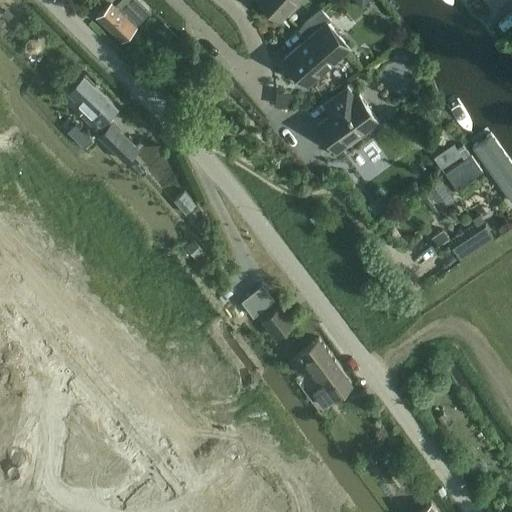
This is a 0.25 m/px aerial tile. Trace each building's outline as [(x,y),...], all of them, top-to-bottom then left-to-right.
[(111,0),(96,16),(121,39),(136,25),(151,9),(142,0),(118,0),(115,4),(111,0)] [(261,0),(280,18),(296,0),(261,0)] [(307,38),(284,58),(307,84),(349,47),(327,22),(331,19),(322,8),(298,28),(307,38)] [(164,21),(146,39),(163,56),(181,38),(164,21)] [(37,38),(29,38),(25,42),(25,47),(30,51),(37,51),(41,47),(41,42),(37,38)] [(95,127),(102,121),(116,108),(118,105),(85,72),(68,89),(86,106),(80,112),(95,127)] [(359,94),(357,96),(355,97),(347,86),(324,103),(331,114),(317,124),(335,149),(377,119),(359,94)] [(75,121),(67,129),(83,146),(91,138),(89,135),(80,127),(75,121)] [(112,122),(99,134),(126,160),(138,148),(112,122)] [(488,133),(468,147),(475,157),(476,157),(510,204),(511,202),(511,166),(510,163),(508,165),(493,145),(495,143),(488,133)] [(463,143),(457,147),(461,154),(464,158),(470,154),(466,148),(463,143)] [(445,172),(457,188),(476,175),(464,158),(445,172)] [(184,190),(174,199),(185,212),(196,203),(184,190)] [(14,220),(0,231),(0,241),(12,255),(42,229),(26,211),(34,205),(24,194),(5,210),(14,220)] [(380,195),(367,204),(374,214),(388,205),(380,195)] [(485,225),(451,246),(459,258),(493,237),(485,225)] [(42,229),(12,255),(28,274),(46,258),(55,268),(74,251),(65,240),(57,247),(42,229)] [(194,240),(186,247),(199,261),(207,254),(194,240)] [(87,305),(68,321),(85,340),(115,313),(100,296),(107,289),(98,278),(79,295),(87,305)] [(263,318),(272,330),(276,337),(296,321),(282,305),(263,318)] [(115,313),(85,340),(102,359),(120,343),(128,352),(147,336),(138,325),(131,331),(115,313)] [(302,374),(302,373),(312,366),(325,383),(314,391),(323,404),(352,384),(342,370),(343,370),(319,337),(290,358),(302,374)] [(160,389),(142,405),(158,424),(188,398),(173,380),(180,374),(171,363),(152,379),(160,389)] [(10,379),(9,387),(21,389),(22,381),(10,379)] [(9,387),(7,395),(19,397),(21,389),(9,387)] [(7,395),(6,403),(18,405),(19,397),(7,395)] [(188,398),(158,424),(175,443),(193,427),(202,437),(221,420),(211,409),(204,416),(188,398)] [(6,403),(5,411),(16,413),(18,405),(6,403)] [(3,422),(1,430),(13,432),(14,424),(3,422)] [(1,430),(0,437),(12,440),(13,432),(1,430)] [(0,437),(0,445),(10,448),(12,440),(0,437)] [(0,445),(0,453),(9,455),(10,448),(0,445)] [(232,461),(223,469),(228,475),(238,467),(232,461)] [(253,468),(237,482),(262,511),(264,511),(280,499),(253,468)] [(223,469),(214,476),(219,482),(228,475),(223,469)] [(262,511),(237,482),(220,497),(232,511),(262,511)] [(200,489),(191,497),(196,503),(205,495),(200,489)] [(191,497),(182,505),(187,511),(196,503),(191,497)] [(232,511),(220,497),(203,511),(232,511)] [(436,511),(430,503),(418,511),(436,511)]
